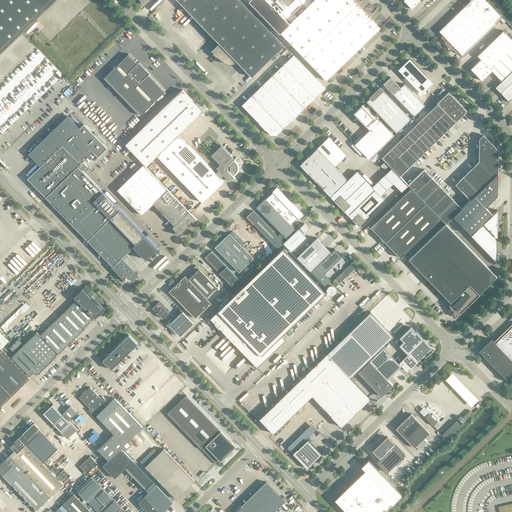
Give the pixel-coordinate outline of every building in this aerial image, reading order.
[(0,0),(0,52),(45,9),(54,0),(0,0)] [(214,36),(246,6),(240,0),(176,0),(188,11),(189,10),(214,36)] [(326,80),(380,28),(353,0),(313,0),(313,1),(312,0),(248,0),(249,1),(280,33),(326,80)] [(471,0),(439,31),(462,55),(502,17),(485,0),(471,0)] [(236,62),(237,62),(251,77),(284,45),(246,6),(214,36),(220,43),(211,51),(211,52),(212,51),(214,53),(213,54),(224,63),(225,63),(226,64),(227,64),(228,64),(229,64),(230,65),(231,64),(232,64),(233,64),(234,64),(235,63),(236,63),(236,62)] [(176,22),(179,25),(188,17),(185,14),(176,22)] [(33,31),(39,37),(46,31),(40,25),(33,31)] [(502,81),(511,71),(511,39),(503,30),(477,56),(481,59),(471,69),(482,81),(492,71),(502,81)] [(137,63),(129,54),(104,78),(140,115),(165,91),(148,75),(150,73),(139,62),(137,63)] [(277,135),(325,88),(293,55),(242,105),(259,123),(266,131),(266,130),(271,135),(277,135)] [(409,60),(405,64),(403,65),(404,65),(399,70),(421,93),(426,88),(422,84),(427,79),(424,76),(421,73),(418,70),(419,69),(415,67),(416,66),(412,65),(413,63),(410,63),(410,60),(409,60)] [(511,71),(502,81),(496,87),(495,87),(510,102),(510,101),(511,98),(511,71)] [(414,116),(425,105),(404,84),(401,87),(390,77),(383,84),(414,116)] [(69,99),(80,87),(77,85),(66,97),(69,99)] [(373,101),(369,104),(396,133),(411,119),(380,87),(369,97),(373,101)] [(235,159),(230,154),(230,155),(222,146),(213,155),(221,164),(217,168),(219,170),(216,173),(179,135),(203,111),(182,90),(125,145),(146,166),(157,156),(202,202),(224,182),(220,178),(223,175),(229,181),(234,177),(233,175),(235,173),(235,174),(235,173),(237,172),(237,170),(238,168),(237,166),(237,164),(236,163),(235,163),(233,161),(237,157),(236,157),(235,159)] [(437,103),(445,111),(455,122),(467,111),(448,92),(437,103)] [(441,115),(445,111),(437,103),(438,104),(434,107),(441,115)] [(369,129),(370,130),(355,144),(369,159),(394,135),(363,104),(356,111),(354,113),(356,116),(369,129)] [(438,119),(441,115),(434,107),(430,111),(438,119)] [(426,115),(434,123),(438,119),(430,111),(426,115)] [(438,119),(448,129),(455,122),(445,111),(441,115),(438,119)] [(422,119),(430,126),(434,123),(426,115),(422,119)] [(136,272),(122,258),(133,246),(146,259),(157,248),(103,192),(78,166),(93,151),(98,156),(107,148),(84,124),(79,128),(68,116),(37,145),(35,143),(31,146),(34,149),(29,154),(40,166),(27,179),(123,277),(122,278),(124,280),(125,279),(126,279),(126,280),(127,280),(128,281),(129,281),(131,281),(132,281),(132,280),(133,279),(134,279),(135,279),(136,278),(137,277),(138,277),(138,276),(139,275),(139,274),(139,273),(138,273),(138,272),(137,272),(136,272)] [(430,126),(422,119),(418,122),(426,130),(430,126)] [(438,119),(434,123),(430,126),(440,137),(444,133),(448,129),(438,119)] [(414,126),(422,134),(426,130),(418,122),(414,126)] [(411,130),(418,138),(422,134),(414,126),(411,130)] [(430,126),(426,130),(422,134),(432,144),(436,141),(440,137),(430,126)] [(414,141),(418,138),(411,130),(407,134),(414,141)] [(403,137),(410,145),(414,141),(407,134),(403,137)] [(418,138),(414,141),(424,152),(428,148),(432,144),(422,134),(418,138)] [(483,135),(479,139),(479,161),(475,165),(455,184),(456,184),(455,184),(471,200),(498,173),(498,150),(483,135)] [(318,150),(334,167),(346,155),(328,137),(317,148),(318,150)] [(399,141),(406,149),(410,145),(403,137),(399,141)] [(110,142),(117,149),(121,145),(116,139),(114,142),(112,140),(110,142)] [(395,145),(403,153),(406,149),(399,141),(395,145)] [(406,149),(417,159),(421,156),(424,152),(414,141),(410,145),(406,149)] [(391,149),(399,156),(403,153),(395,145),(391,149)] [(330,197),(331,196),(347,180),(334,167),(318,150),(317,148),(316,148),(317,149),(300,165),(330,197)] [(387,152),(395,160),(399,156),(391,149),(387,152)] [(406,149),(403,153),(399,156),(409,167),(413,163),(417,159),(406,149)] [(395,160),(387,152),(382,157),(389,165),(395,160)] [(399,156),(395,160),(389,165),(392,168),(400,176),(409,167),(399,156)] [(83,171),(87,166),(83,162),(79,166),(83,171)] [(184,233),(188,227),(186,226),(189,224),(190,224),(192,221),(194,223),(197,220),(143,165),(117,190),(141,215),(153,204),(158,208),(157,209),(163,215),(163,214),(174,225),(172,227),(175,231),(173,233),(174,233),(174,234),(175,234),(176,235),(177,235),(178,235),(179,235),(180,235),(182,234),(183,233),(184,233)] [(400,176),(392,168),(385,175),(393,184),(401,192),(409,185),(408,185),(400,176)] [(408,185),(409,185),(416,193),(432,177),(428,173),(424,169),(408,185)] [(339,206),(366,180),(357,171),(347,180),(331,196),(336,200),(334,201),(339,206)] [(381,196),(393,184),(385,175),(372,187),(381,196)] [(432,177),(416,193),(446,224),(462,208),(454,200),(450,197),(447,193),(443,189),(439,185),(435,181),(432,177)] [(366,180),(339,206),(344,211),(345,210),(354,218),(352,220),(356,224),(359,226),(361,224),(365,220),(364,218),(384,199),(381,196),(372,187),(366,180)] [(490,182),(453,217),(471,235),(492,215),(485,207),(497,196),(493,192),(497,189),(490,182)] [(266,199),(290,225),(298,217),(298,218),(302,214),(277,187),(273,191),(273,192),(266,199)] [(371,227),(400,258),(440,219),(410,188),(371,227)] [(296,230),(290,225),(266,199),(265,199),(256,207),(287,239),(296,230)] [(283,242),(253,210),(246,217),(277,248),(283,242)] [(497,237),(497,221),(497,210),(471,235),(496,261),(497,261),(496,260),(496,236),(497,237)] [(306,237),(302,233),(309,228),(304,223),(298,229),(283,243),(292,252),(306,237)] [(409,260),(410,259),(451,302),(449,304),(456,317),(480,295),(479,293),(496,277),(497,277),(446,224),(409,259),(409,260)] [(254,258),(229,233),(215,247),(239,272),(254,258)] [(317,238),(297,257),(311,271),(331,252),(317,238)] [(210,318),(245,355),(257,367),(285,340),(281,336),(326,293),(283,248),(210,318)] [(254,249),(249,253),(253,257),(258,253),(254,249)] [(334,249),(311,271),(325,286),(331,280),(326,274),(340,260),(343,258),(341,257),(342,256),(334,249)] [(223,277),(230,270),(211,251),(204,258),(223,277)] [(354,260),(332,281),(337,286),(358,265),(354,260)] [(189,279),(206,297),(217,287),(207,277),(208,277),(198,266),(196,266),(193,269),(193,271),(195,273),(189,279)] [(230,270),(223,277),(235,289),(242,282),(230,270)] [(211,303),(185,276),(180,281),(181,281),(179,283),(179,282),(176,285),(176,286),(175,287),(174,286),(169,291),(195,318),(211,303)] [(67,308),(85,327),(94,318),(95,318),(99,314),(99,315),(102,312),(101,312),(103,310),(83,288),(74,297),(77,299),(67,308)] [(336,296),(336,294),(337,293),(336,291),(335,290),(334,289),(333,288),(331,288),(330,289),(328,290),(327,291),(327,292),(327,294),(328,296),(329,297),(330,298),(332,298),(333,298),(335,297),(336,296)] [(169,312),(159,301),(152,308),(156,312),(156,314),(159,314),(163,318),(169,312)] [(85,327),(67,308),(50,325),(68,345),(84,329),(84,328),(85,327)] [(169,325),(174,330),(188,317),(182,312),(169,325)] [(174,330),(180,336),(194,323),(188,317),(174,330)] [(68,345),(50,325),(40,335),(37,332),(29,339),(51,362),(51,361),(52,360),(52,358),(57,353),(58,354),(68,345)] [(331,326),(323,333),(325,335),(333,327),(331,326)] [(511,359),(511,326),(495,343),(511,359)] [(428,344),(423,339),(423,338),(416,330),(415,331),(410,327),(395,341),(408,354),(399,363),(407,371),(410,367),(411,369),(418,362),(418,361),(428,352),(427,351),(429,350),(429,349),(430,349),(430,348),(430,347),(429,346),(429,345),(428,344)] [(0,349),(9,340),(0,330),(0,349)] [(27,340),(31,335),(25,330),(21,335),(27,340)] [(111,369),(137,344),(129,335),(109,354),(108,353),(109,353),(108,353),(106,355),(107,356),(105,358),(102,360),(111,369)] [(51,362),(29,339),(24,344),(18,338),(9,347),(15,353),(11,357),(29,376),(33,372),(34,374),(35,373),(36,374),(37,373),(39,373),(40,372),(42,370),(43,369),(45,367),(46,366),(50,363),(51,362)] [(225,339),(206,358),(226,377),(229,374),(227,371),(225,373),(222,371),(225,369),(229,365),(232,368),(238,362),(236,361),(243,354),(240,352),(234,358),(230,353),(235,348),(225,339)] [(486,357),(508,380),(511,375),(511,360),(491,339),(485,345),(485,344),(481,348),(482,348),(479,351),(482,354),(485,358),(486,357)] [(383,347),(370,360),(388,379),(402,366),(399,363),(383,347)] [(2,349),(0,350),(0,406),(30,378),(2,349)] [(369,397),(327,353),(259,419),(273,433),(312,396),(341,427),(349,419),(347,418),(369,397)] [(369,361),(358,372),(381,396),(393,385),(369,361)] [(478,402),(453,375),(446,381),(471,408),(478,402)] [(108,460),(124,445),(127,448),(130,445),(127,442),(143,427),(114,398),(109,403),(102,396),(100,398),(90,387),(79,398),(93,412),(91,414),(95,418),(97,416),(114,434),(97,449),(108,460)] [(192,439),(210,421),(185,396),(167,413),(192,439)] [(61,431),(70,422),(53,404),(43,413),(61,431)] [(69,420),(77,412),(70,406),(62,414),(69,420)] [(463,423),(473,414),(470,410),(469,410),(469,411),(462,418),(460,416),(458,418),(463,423)] [(430,433),(414,417),(411,413),(408,417),(396,429),(415,448),(430,433)] [(429,413),(425,417),(433,426),(437,422),(429,413)] [(210,421),(192,439),(216,464),(234,446),(210,421)] [(456,421),(442,435),(446,439),(461,425),(456,421)] [(55,444),(54,445),(39,429),(40,428),(34,422),(22,433),(23,434),(19,438),(19,437),(18,438),(43,463),(58,448),(55,444)] [(288,448),(293,453),(315,432),(310,427),(288,448)] [(381,442),(379,445),(378,445),(378,446),(373,451),(380,458),(376,461),(387,472),(405,455),(387,437),(382,442),(382,441),(381,442)] [(43,463),(18,438),(10,446),(14,451),(6,458),(0,464),(0,472),(3,475),(37,510),(50,497),(63,484),(43,463)] [(322,454),(308,439),(293,454),(307,468),(322,454)] [(145,489),(153,481),(133,461),(121,448),(103,466),(115,478),(125,468),(145,489)] [(149,453),(185,490),(195,481),(163,449),(158,453),(154,449),(149,453)] [(185,490),(149,453),(140,462),(145,467),(176,499),(185,490)] [(79,467),(86,474),(97,463),(90,456),(79,467)] [(346,511),(385,511),(406,492),(372,457),(362,467),(365,470),(342,493),(342,494),(336,500),(341,504),(340,505),(346,511)] [(61,480),(68,473),(64,469),(60,473),(54,466),(50,470),(61,480)] [(77,490),(97,511),(108,511),(118,503),(92,476),(77,490)] [(234,511),(273,511),(285,502),(266,482),(261,486),(241,506),(240,505),(235,510),(236,511),(234,511)] [(162,511),(173,502),(156,485),(138,502),(147,511),(162,511)] [(223,497),(225,499),(235,489),(233,487),(223,497)] [(91,511),(74,494),(59,508),(63,511),(91,511)] [(126,511),(118,503),(108,511),(126,511)]
